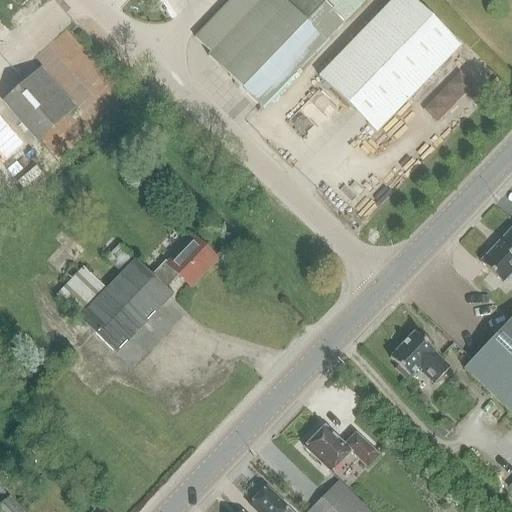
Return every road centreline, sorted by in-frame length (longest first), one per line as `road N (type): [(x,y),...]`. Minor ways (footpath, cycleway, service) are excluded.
road 1 (unclassified): [(385,282),(76,0)]
road 2 (primary): [(168,511),(385,282)]
road 3 (primary): [(385,282),(511,150)]
